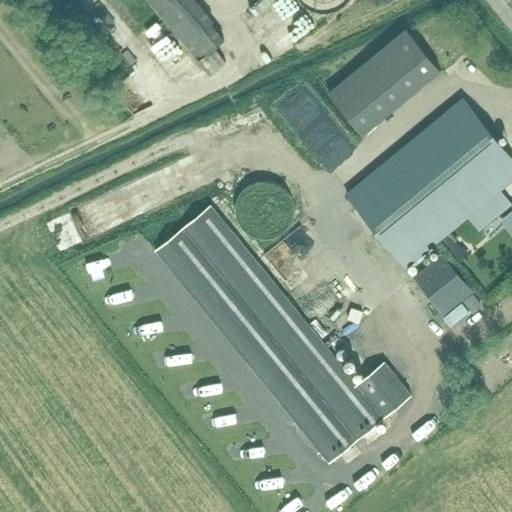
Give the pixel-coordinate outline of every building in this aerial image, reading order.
[(208,75),(225,63),(214,47),(224,39),(210,23),(213,21),(195,0),(147,0),(198,61),(208,75)] [(303,0),(254,0),(251,3),(266,18),(256,28),(280,52),(318,15),(303,0)] [(408,24),(329,91),(363,132),(442,64),(408,24)] [(144,72),(151,67),(148,64),(129,78),(145,99),(158,90),(144,72)] [(266,94),(230,114),(248,148),(271,135),(281,153),(294,145),(266,94)] [(511,159),(462,99),(346,196),(403,265),(511,174),(511,159)] [(400,127),(407,136),(419,127),(413,118),(400,127)] [(64,238),(159,201),(149,174),(53,211),(64,238)] [(259,237),(264,238),(269,237),(273,236),(278,234),(282,231),(286,228),(289,224),(291,220),(293,215),(293,210),(293,205),(292,200),(290,195),(288,191),(285,187),(281,184),(276,182),(272,180),(267,179),(262,179),(257,180),(252,181),(248,184),(244,187),(241,190),(238,195),(236,199),(235,204),(234,209),(235,214),(236,219),(239,223),(242,228),(245,231),(249,234),(254,236),(259,237)] [(356,383),(210,205),(155,250),(328,461),(410,394),(383,361),(356,383)] [(304,283),(319,269),(300,249),(286,263),(304,283)] [(471,290),(440,252),(412,275),(443,313),(471,290)] [(371,471),(391,457),(385,448),(365,463),(371,471)]
